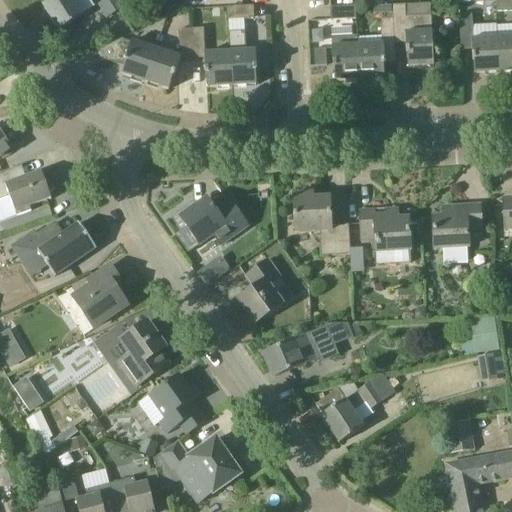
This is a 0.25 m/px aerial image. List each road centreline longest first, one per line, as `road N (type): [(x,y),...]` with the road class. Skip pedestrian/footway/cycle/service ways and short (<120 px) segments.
road 1 (residential): [(335,503),(136,218),(129,177),(139,137)]
road 2 (tertiary): [(298,143),(511,133)]
road 3 (tertiary): [(139,137),(75,103),(0,33)]
road 4 (tertiary): [(139,137),(213,147),(298,143)]
road 5 (residential): [(298,143),(283,0)]
